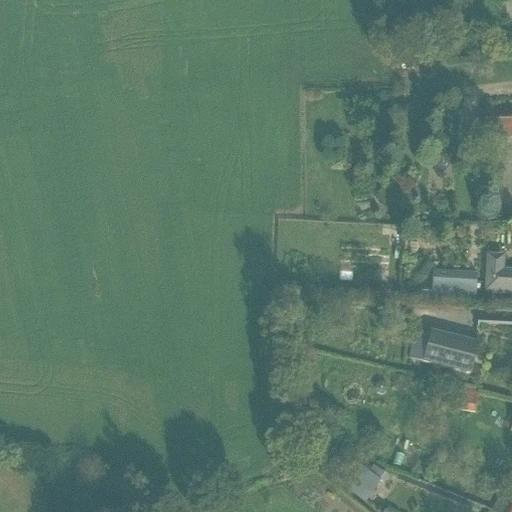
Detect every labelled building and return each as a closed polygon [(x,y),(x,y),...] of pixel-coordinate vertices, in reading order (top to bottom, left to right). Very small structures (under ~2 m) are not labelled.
[(511,113),(485,114),(484,139),(511,139),(511,113)] [(434,159),(432,163),(433,167),(435,170),(439,172),(443,172),(446,169),(448,166),(447,161),(445,158),(441,156),(437,157),(434,159)] [(511,272),(503,271),(504,257),(486,255),(483,293),(511,295),(511,272)] [(475,302),(476,275),(433,273),(433,301),(475,302)] [(422,364),(470,377),(479,345),(430,332),(422,364)] [(376,385),(374,390),(377,394),(381,395),(385,393),(386,388),(384,384),(380,383),(376,385)] [(511,511),(511,508),(497,501),(490,511),(511,511)]
